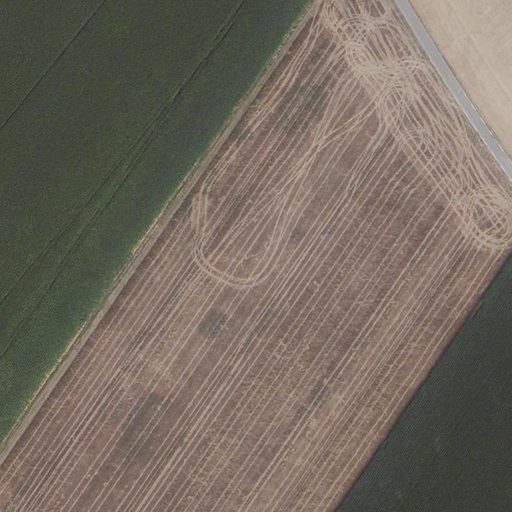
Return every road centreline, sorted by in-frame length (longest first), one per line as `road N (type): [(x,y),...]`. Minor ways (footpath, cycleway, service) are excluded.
road 1 (track): [(321,0),(0,470)]
road 2 (unclassified): [(511,170),(401,0)]
